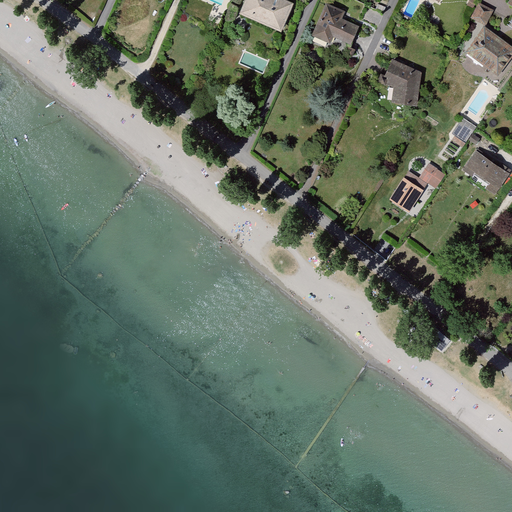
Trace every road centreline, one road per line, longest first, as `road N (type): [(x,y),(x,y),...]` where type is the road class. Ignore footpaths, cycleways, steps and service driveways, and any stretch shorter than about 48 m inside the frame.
road 1 (residential): [(395,0),(301,201)]
road 2 (residential): [(311,0),(245,157)]
road 3 (residential): [(301,201),(430,307)]
road 4 (residential): [(511,192),(430,307)]
road 5 (residential): [(145,74),(245,157)]
